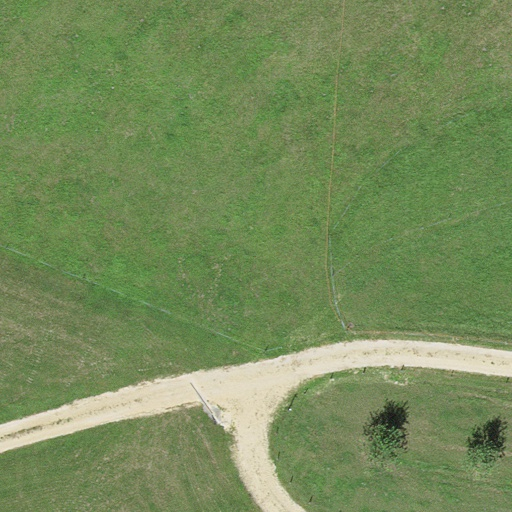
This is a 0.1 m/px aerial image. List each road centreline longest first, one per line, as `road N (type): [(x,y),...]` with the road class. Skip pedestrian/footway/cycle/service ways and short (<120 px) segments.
road 1 (track): [(511,360),(342,354),(297,374),(267,396),(245,455),(273,511)]
road 2 (track): [(0,436),(65,418),(267,396)]
